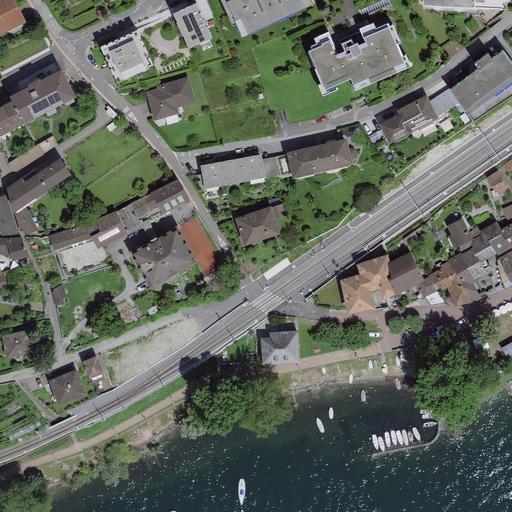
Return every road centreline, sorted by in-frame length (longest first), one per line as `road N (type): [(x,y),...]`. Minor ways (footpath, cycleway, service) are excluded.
road 1 (residential): [(511,20),(433,81),(379,110),(297,136),(167,156)]
road 2 (residential): [(257,295),(194,309),(71,360),(0,379)]
road 3 (residential): [(257,295),(350,319),(456,321)]
road 4 (residential): [(167,156),(257,295)]
road 5 (residential): [(65,46),(167,156)]
